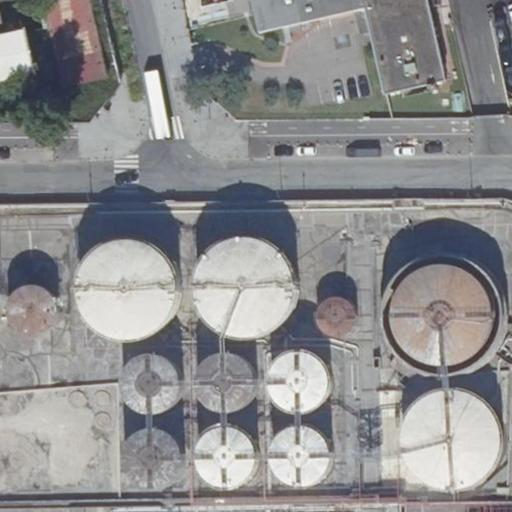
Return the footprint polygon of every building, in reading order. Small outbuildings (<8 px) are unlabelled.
[(0,0),(0,34),(20,30),(32,78),(57,72),(42,12),(17,18),(13,0),(14,0),(0,0)] [(61,91),(105,81),(85,0),(63,0),(41,6),(42,12),(57,72),(61,91)] [(449,81),(429,0),(255,0),(264,34),(368,11),(388,95),(449,81)] [(0,85),(32,78),(20,30),(0,34),(0,85)] [(168,254),(153,244),(128,239),(107,245),(96,253),(85,267),(80,283),(80,301),(91,324),(104,335),(120,342),(130,343),(148,340),(159,335),(172,323),(180,307),(183,290),(179,272),(168,254)] [(208,260),(200,276),(198,285),(199,304),(204,316),(215,330),(233,341),(254,344),(268,341),(284,332),(299,312),(302,302),(303,283),(292,258),(283,250),(267,241),(256,239),(238,240),(222,247),(208,260)] [(463,266),(450,264),(438,265),(426,269),(415,276),(407,285),(401,297),(398,309),(398,322),(401,334),(408,345),(416,354),(427,361),(439,364),(452,365),(465,363),(476,357),(486,349),(493,339),(497,326),(499,314),(497,301),(492,290),(485,279),(475,271),(463,266)] [(48,285),(41,284),(34,284),(28,286),(23,289),(18,294),(15,301),(13,307),(14,313),(15,320),(19,326),(23,331),(29,334),(35,336),(42,336),(48,335),(54,332),(59,328),(63,322),(65,316),(66,309),(65,303),(63,297),(59,291),(53,288),(48,285)] [(348,300),(342,299),(336,299),(331,302),(327,306),(324,311),(323,316),(323,322),(326,327),(329,331),(335,334),(340,335),(346,335),(351,333),(356,329),(358,324),(360,318),(359,312),(356,307),(353,303),(348,300)] [(315,353),(305,351),(296,352),(287,356),(280,363),(275,371),(273,380),(274,390),(278,399),(284,406),(293,410),(302,413),(312,412),(321,407),(328,401),(333,393),(335,384),(334,374),(330,365),(323,358),(315,353)] [(167,354),(158,352),(148,353),(139,357),(132,364),(127,372),(126,381),(127,391),(131,400),(137,407),(145,412),(155,413),(164,412),(173,408),(180,402),(185,394),(187,384),(186,375),(182,366),(175,359),(167,354)] [(243,354),(233,352),(224,353),(215,357),(208,364),(203,372),(201,381),(202,391),(206,399),(213,407),(221,412),(230,413),(240,412),(249,408),(256,402),(261,394),(263,384),(261,375),(258,366),(251,359),(243,354)] [(14,359),(7,358),(0,358),(0,419),(7,419),(15,418),(22,415),(28,410),(32,404),(35,396),(36,389),(35,381),(32,374),(27,367),(21,362),(14,359)] [(109,390),(105,389),(102,390),(98,392),(96,395),(96,398),(97,402),(99,405),(103,407),(106,407),(110,405),(112,403),(113,400),(113,396),(111,392),(109,390)] [(83,391),(80,390),(76,391),(73,392),(71,395),(70,399),(71,403),(74,406),(77,407),(81,407),(84,406),(86,403),(88,400),(88,396),(86,393),(83,391)] [(467,392),(454,390),(442,391),(429,396),(419,403),(410,412),(404,423),(401,435),(402,448),(405,460),(411,472),(420,481),(431,487),(443,491),(456,491),(468,489),(480,483),(490,475),(497,465),(501,453),(503,440),(501,428),(496,416),(489,405),(478,398),(467,392)] [(108,412),(105,411),(101,412),(98,414),(96,417),(96,421),(97,424),(99,427),(102,429),(106,429),(109,427),(112,425),(113,421),(113,418),(111,415),(108,412)] [(83,413),(80,413),(76,413),(73,415),(71,418),(70,422),(72,426),(74,428),(77,430),(81,430),(84,429),(87,426),(88,423),(88,419),(86,416),(83,413)] [(316,427),(307,424),(297,426),(289,429),(281,436),(277,444),(275,454),(276,463),(280,472),(286,479),(294,484),(304,486),(314,485),(322,481),(329,475),(334,466),(336,457),(335,447),(331,439),(325,431),(316,427)] [(243,428),(234,426),(225,427),(216,431),(209,438),(204,446),(202,455),(203,465),(207,474),(214,480),(222,486),(231,487),(241,486),(250,482),(257,476),(262,468),(263,458),(262,449),(258,440),(252,432),(243,428)] [(167,428),(158,427),(148,428),(140,432),(133,438),(128,447),(126,456),(127,465),(131,474),(137,482),(146,486),(155,488),(165,487),(174,483),(181,476),(185,468),(187,459),(186,449),(182,441),(176,434),(167,428)] [(17,436),(10,434),(2,434),(0,435),(0,494),(3,496),(11,496),(19,494),(25,491),(31,486),(36,479),(39,472),(39,465),(38,457),(35,450),(31,444),(25,439),(17,436)] [(77,435),(76,488),(110,489),(111,435),(77,435)]
